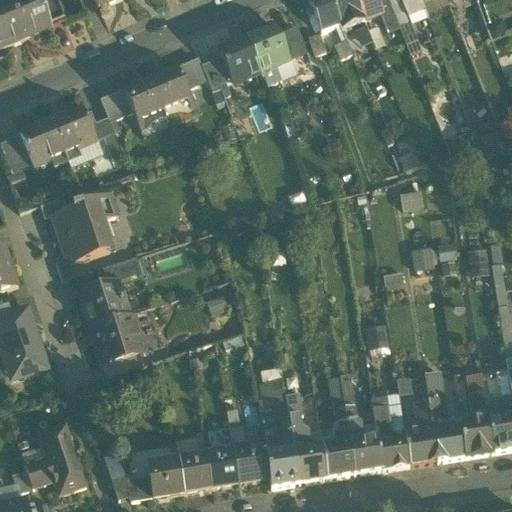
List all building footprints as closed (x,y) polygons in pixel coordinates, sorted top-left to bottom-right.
[(24,41),(51,29),(38,0),(23,0),(21,1),(20,0),(9,5),(24,41)] [(38,0),(51,29),(65,24),(54,0),(38,0)] [(94,0),(98,8),(117,0),(94,0)] [(320,36),(340,29),(328,0),(325,0),(309,7),(320,36)] [(353,0),(328,0),(340,29),(341,32),(363,23),(362,20),(353,0)] [(375,0),(353,0),(362,20),(381,12),(375,0)] [(406,16),(423,9),(420,1),(419,0),(411,0),(401,4),(406,16)] [(446,4),(446,2),(444,0),(422,0),(420,1),(423,9),(425,13),(446,4)] [(399,5),(390,9),(396,26),(408,21),(406,16),(401,4),(399,5)] [(0,51),(24,41),(9,5),(0,9),(0,51)] [(388,29),(396,26),(390,9),(381,12),(388,29)] [(274,29),(245,41),(260,76),(288,64),(287,63),(306,55),(297,33),(279,40),(274,29)] [(309,41),(317,62),(327,58),(319,37),(309,41)] [(248,81),(260,76),(245,41),(217,53),(221,62),(230,83),(231,87),(248,80),(248,81)] [(339,49),(345,63),(352,60),(347,46),(339,49)] [(189,100),(210,91),(202,70),(198,62),(176,71),(189,100)] [(221,62),(202,70),(210,91),(218,88),(224,85),(230,83),(221,62)] [(175,69),(149,80),(162,112),(189,100),(176,71),(175,69)] [(165,117),(162,112),(149,80),(122,92),(136,123),(151,117),(153,122),(165,117)] [(218,88),(224,100),(230,98),(224,85),(218,88)] [(101,107),(113,133),(136,123),(122,92),(99,102),(101,107)] [(82,110),(50,124),(67,164),(79,159),(76,152),(96,144),(82,110)] [(54,169),(67,164),(50,124),(19,137),(19,138),(29,161),(33,170),(51,163),(54,169)] [(486,156),(502,153),(499,134),(483,137),(486,156)] [(102,140),(112,163),(124,158),(114,135),(102,140)] [(19,138),(8,142),(18,165),(29,161),(19,138)] [(0,149),(8,169),(18,165),(8,142),(0,145),(0,149)] [(417,153),(399,161),(405,173),(422,166),(417,153)] [(18,165),(8,169),(12,179),(33,170),(29,161),(18,165)] [(399,197),(401,214),(421,212),(419,195),(399,197)] [(76,260),(77,265),(83,264),(109,255),(100,227),(117,221),(110,199),(81,209),(81,208),(72,211),(72,213),(58,218),(66,244),(60,246),(66,262),(66,263),(76,260)] [(0,296),(18,290),(3,248),(0,249),(0,296)] [(430,251),(410,253),(412,273),(432,271),(430,251)] [(485,251),(466,254),(470,279),(489,276),(485,251)] [(56,265),(63,286),(87,278),(83,264),(77,265),(76,260),(66,263),(66,262),(56,265)] [(111,270),(116,284),(144,275),(139,261),(111,270)] [(78,297),(89,332),(128,320),(116,284),(78,297)] [(0,308),(0,321),(12,318),(8,306),(0,308)] [(0,346),(12,382),(46,371),(27,313),(12,318),(0,321),(0,346)] [(131,319),(128,320),(89,332),(102,371),(103,371),(138,359),(133,343),(139,341),(131,319)] [(364,330),(366,352),(386,349),(384,328),(364,330)] [(144,357),(139,341),(133,343),(138,359),(144,357)] [(103,371),(107,382),(142,370),(138,359),(103,371)] [(427,407),(436,405),(435,399),(440,399),(437,376),(423,378),(427,407)] [(504,410),(511,409),(511,400),(509,379),(508,376),(493,378),(497,405),(503,404),(504,410)] [(396,398),(409,398),(408,381),(395,382),(396,398)] [(332,406),(333,410),(339,409),(340,414),(343,413),(341,399),(339,382),(328,384),(332,406)] [(343,413),(347,413),(346,407),(352,407),(351,397),(341,399),(343,413)] [(483,398),(474,399),(470,400),(474,427),(487,425),(485,407),(483,398)] [(446,432),(441,404),(436,405),(427,407),(432,434),(446,432)] [(485,407),(487,425),(511,421),(511,409),(504,410),(503,404),(497,405),(485,407)] [(427,407),(419,408),(414,409),(418,436),(432,434),(427,407)] [(355,426),(353,412),(347,413),(343,413),(349,447),(362,445),(360,430),(355,426)] [(349,447),(343,413),(340,414),(334,415),(336,430),(333,434),(335,449),(349,447)] [(390,441),(385,413),(380,414),(372,415),(376,443),(390,441)] [(297,416),(288,417),(294,456),(309,453),(307,438),(302,434),(300,434),(297,416)] [(278,458),(294,456),(288,417),(278,419),(281,437),(279,438),(276,444),(278,458)] [(511,455),(511,421),(487,425),(492,458),(511,455)] [(465,463),(492,458),(487,425),(474,427),(460,429),(465,463)] [(437,467),(465,463),(460,429),(446,432),(432,434),(437,467)] [(56,491),(60,502),(85,493),(65,432),(54,436),(55,441),(41,445),(47,464),(24,471),(32,494),(53,488),(54,492),(56,491)] [(409,472),(437,467),(432,434),(418,436),(404,438),(409,472)] [(39,440),(41,445),(55,441),(54,436),(39,440)] [(382,476),(409,472),(404,438),(390,441),(376,443),(382,476)] [(354,481),(382,476),(376,443),(362,445),(349,447),(354,481)] [(327,485),(354,481),(349,447),(335,449),(321,452),(327,485)] [(211,494),(238,489),(233,454),(232,448),(213,451),(215,458),(205,460),(211,494)] [(238,489),(270,484),(267,460),(265,448),(233,454),(238,489)] [(299,490),(327,485),(321,452),(309,453),(294,456),(299,490)] [(271,494),(299,490),(294,456),(278,458),(267,460),(270,484),(271,494)] [(183,498),(211,494),(205,460),(192,462),(192,457),(177,459),(178,464),(183,498)] [(105,467),(110,484),(123,479),(118,462),(105,467)] [(146,469),(148,482),(151,503),(183,498),(178,464),(146,469)] [(13,480),(18,498),(31,495),(25,477),(13,480)] [(110,484),(117,506),(129,502),(130,502),(125,485),(123,479),(110,484)] [(130,507),(151,503),(148,482),(137,484),(137,483),(125,485),(130,502),(129,502),(130,507)]
